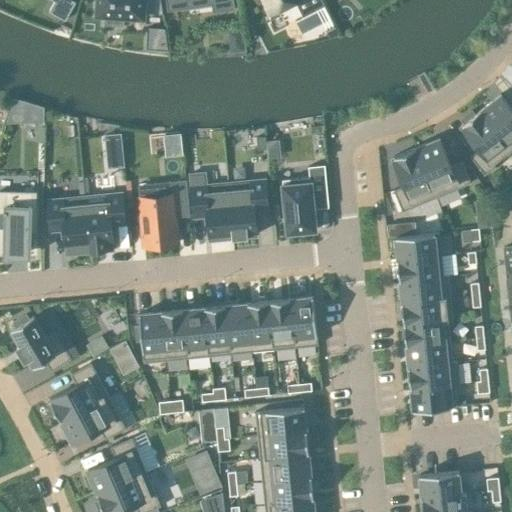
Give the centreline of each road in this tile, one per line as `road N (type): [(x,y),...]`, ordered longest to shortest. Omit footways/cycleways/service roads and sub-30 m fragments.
road 1 (residential): [(349,249),(0,285)]
road 2 (residential): [(511,34),(445,100),(339,150),(349,249)]
road 3 (residential): [(349,249),(375,511)]
road 4 (residential): [(64,511),(0,385)]
